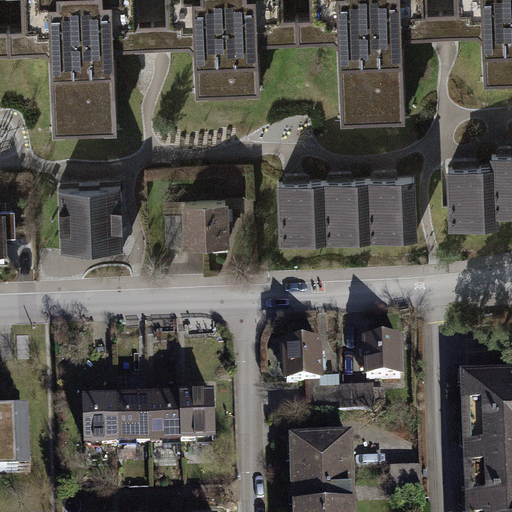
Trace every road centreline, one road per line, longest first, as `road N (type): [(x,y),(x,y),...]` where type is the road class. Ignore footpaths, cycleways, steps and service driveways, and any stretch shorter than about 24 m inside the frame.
road 1 (residential): [(438,295),(449,511)]
road 2 (residential): [(253,511),(246,303)]
road 3 (residential): [(246,303),(438,295)]
road 4 (residential): [(0,311),(177,306)]
